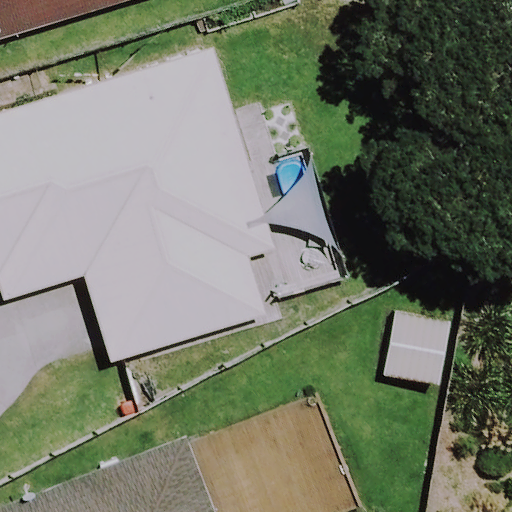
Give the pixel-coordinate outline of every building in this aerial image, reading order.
[(0,0),(0,53),(164,0),(0,0)] [(295,317),(216,55),(0,120),(0,275),(0,276),(7,297),(86,273),(115,371),(295,317)] [(459,324),(395,313),(384,379),(448,389),(459,324)] [(301,416),(211,450),(234,511),(285,511),(331,495),(301,416)] [(29,511),(207,511),(182,451),(29,511)]
